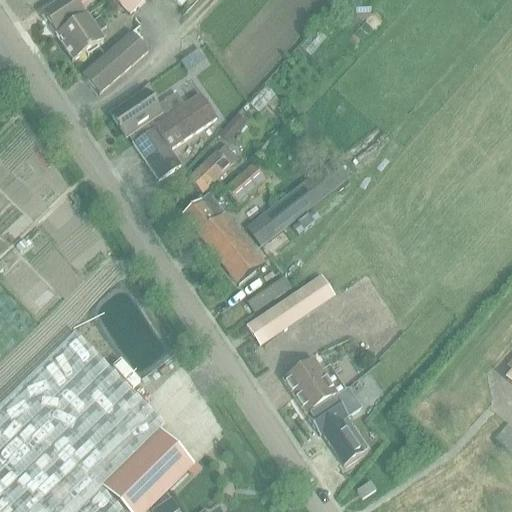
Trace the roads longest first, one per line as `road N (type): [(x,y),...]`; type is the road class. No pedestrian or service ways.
road 1 (unclassified): [(323,511),(0,26)]
road 2 (track): [(65,125),(155,65),(210,0)]
